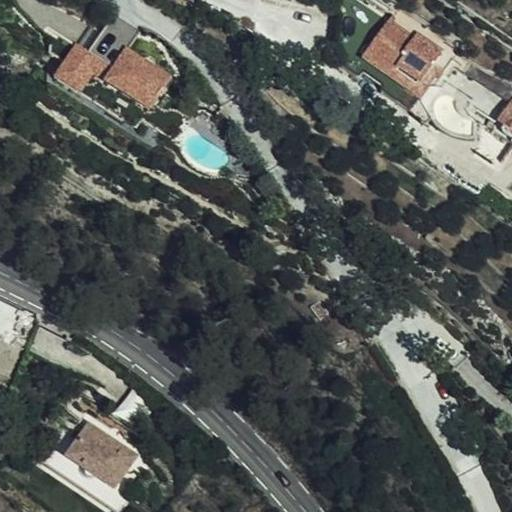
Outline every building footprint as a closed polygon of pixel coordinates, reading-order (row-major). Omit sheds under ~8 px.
[(441,67),(442,66),(449,54),(390,14),(367,47),(391,65),(391,67),(414,84),(430,59),(435,63),(436,64),(436,65),(437,65),(437,66),(438,66),(439,66),(440,67),(441,67)] [(114,69),(76,46),(54,81),(82,98),(93,80),(152,117),(176,79),(127,48),(114,69)] [(476,69),(460,58),(451,72),(442,66),(441,67),(440,67),(439,66),(438,66),(437,66),(437,65),(436,65),(436,64),(435,63),(430,59),(414,84),(419,87),(434,68),(451,81),(459,71),(469,77),(471,84),(484,89),(496,93),(500,89),(510,94),(511,94),(511,82),(489,76),(476,69)] [(414,84),(391,67),(386,73),(410,90),(414,84)] [(502,120),(492,135),(510,147),(511,144),(511,94),(510,94),(495,115),(502,120)] [(134,424),(112,407),(104,418),(109,421),(110,420),(127,433),(134,424)] [(141,429),(134,424),(127,433),(131,435),(135,438),(141,429)] [(76,441),(61,432),(48,451),(104,489),(98,498),(117,510),(138,480),(129,474),(127,466),(131,459),(84,428),(76,441)] [(105,511),(116,511),(117,510),(98,498),(104,489),(48,451),(38,467),(105,511)]
